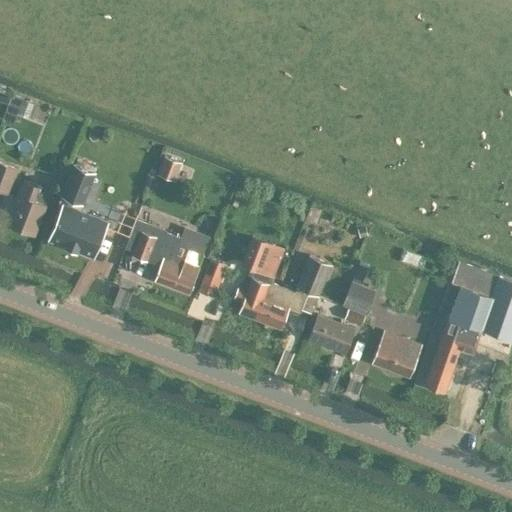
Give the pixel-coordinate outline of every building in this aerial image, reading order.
[(0,94),(8,97),(11,85),(0,81),(0,94)] [(182,158),(165,152),(158,170),(175,177),(182,158)] [(18,191),(7,218),(34,228),(46,198),(38,195),(43,182),(24,174),(21,182),(12,178),(17,165),(0,158),(0,186),(8,189),(9,187),(18,191)] [(74,160),(59,199),(63,200),(49,234),(93,251),(107,217),(79,207),(94,168),(74,160)] [(134,248),(133,250),(161,261),(155,275),(190,288),(200,261),(199,261),(203,250),(189,245),(185,255),(174,251),(181,233),(167,228),(167,226),(148,219),(136,215),(125,244),(134,248)] [(285,243),(253,231),(243,258),(253,262),(244,284),(239,282),(235,293),(244,296),(240,307),(266,317),(274,297),(264,293),(269,280),(275,279),(271,277),(285,243)] [(295,286),(275,279),(269,280),(264,293),(274,297),(266,317),(281,323),(288,303),(300,308),(301,305),(311,309),(331,260),(310,251),(295,286)] [(226,259),(210,253),(197,286),(214,292),(226,259)] [(511,275),(458,257),(452,278),(459,281),(426,380),(445,386),(459,345),(472,349),(475,339),(508,350),(511,339),(511,275)] [(361,280),(368,263),(358,260),(343,300),(367,309),(375,286),(361,280)] [(349,304),(344,315),(361,321),(365,311),(349,304)] [(346,348),(356,323),(318,309),(309,334),(346,348)] [(409,372),(421,340),(384,326),(372,358),(409,372)]
